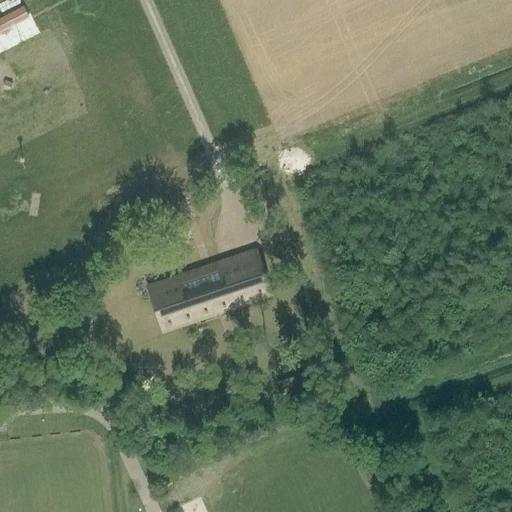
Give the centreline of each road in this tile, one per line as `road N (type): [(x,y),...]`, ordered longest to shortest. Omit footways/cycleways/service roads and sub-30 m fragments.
road 1 (track): [(440,511),(399,415),(363,405),(281,171),(511,78)]
road 2 (residential): [(0,414),(71,407),(101,416),(119,436),(153,511)]
road 3 (unknown): [(0,340),(117,258)]
